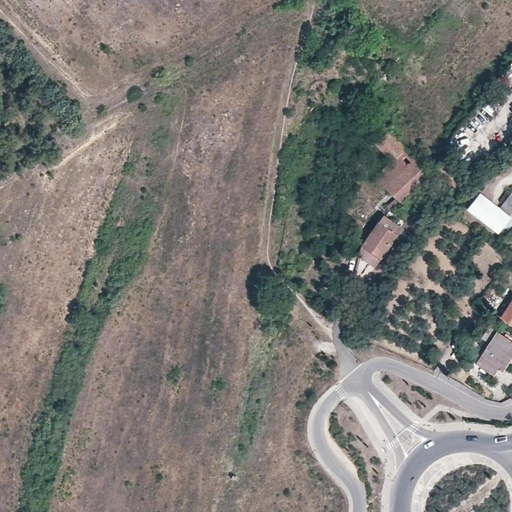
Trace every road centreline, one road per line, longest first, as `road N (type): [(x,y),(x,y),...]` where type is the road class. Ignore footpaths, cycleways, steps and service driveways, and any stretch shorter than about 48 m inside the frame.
road 1 (residential): [(511,410),(484,409),(384,362),(356,377)]
road 2 (residential): [(356,377),(323,407),(316,432),(353,485),(359,511)]
